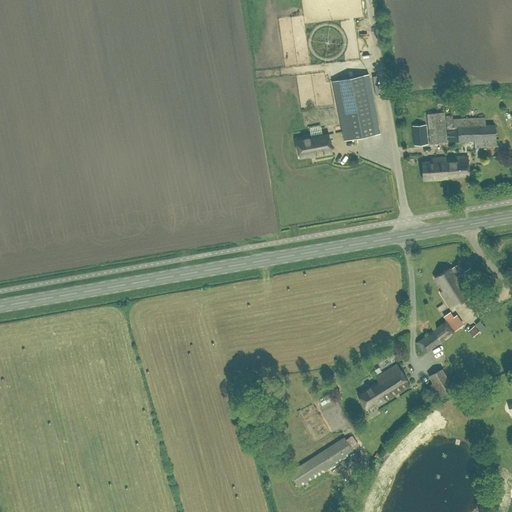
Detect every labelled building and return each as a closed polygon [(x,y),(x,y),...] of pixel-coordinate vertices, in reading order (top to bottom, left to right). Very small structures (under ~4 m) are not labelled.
[(365,26),(370,25),(370,21),(359,22),(360,32),(365,31),(365,26)] [(374,134),(362,75),(332,81),(343,140),(374,134)] [(444,116),(444,113),(427,114),(430,143),(466,141),(467,146),(474,146),(474,149),(495,147),(494,124),(485,125),(484,118),(451,120),(451,116),(444,116)] [(321,125),(310,127),(312,133),(323,130),(321,125)] [(427,143),(426,125),(412,126),(413,144),(427,143)] [(328,134),(311,137),(309,136),(304,137),(303,139),(296,140),(299,158),(310,155),(314,154),(315,156),(332,153),(328,134)] [(341,165),(346,155),(341,152),(335,162),(341,165)] [(446,157),(447,178),(449,178),(450,181),(469,180),(467,156),(446,157)] [(422,180),(447,178),(446,157),(434,158),(434,161),(421,162),(422,180)] [(455,277),(450,268),(434,278),(442,290),(440,292),(450,308),(471,295),(458,275),(455,277)] [(481,284),(470,268),(463,272),(474,289),(481,284)] [(433,330),(441,340),(463,324),(456,315),(453,316),(450,311),(443,316),(446,320),(433,330)] [(470,329),(476,335),(481,330),(476,324),(470,329)] [(441,340),(433,330),(415,343),(423,354),(441,340)] [(410,385),(397,364),(376,377),(378,381),(357,394),(359,397),(358,398),(360,402),(362,402),(367,409),(384,398),(386,400),(410,385)] [(453,388),(442,368),(428,376),(432,383),(425,387),(432,400),(453,388)] [(353,452),(344,437),(289,472),(298,486),(353,452)]
